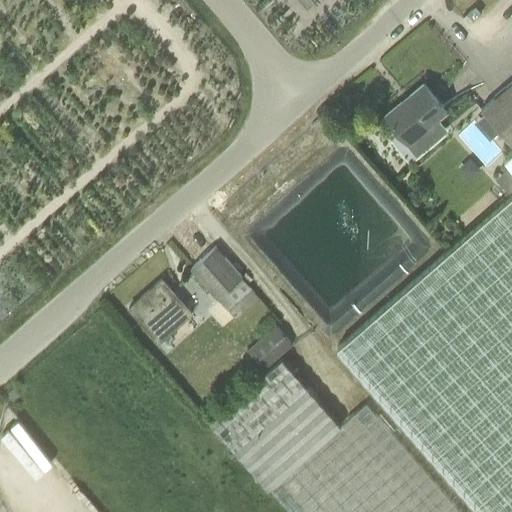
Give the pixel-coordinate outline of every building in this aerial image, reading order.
[(511,511),(511,82),(482,109),(511,143),(511,151),(504,158),(511,167),(511,194),(336,347),(480,511),(511,511)] [(445,110),(424,84),(386,115),(414,152),(444,128),(435,117),(445,110)] [(511,192),(511,174),(501,185),(509,195),(511,192)] [(242,277),(215,246),(191,268),(217,298),(218,298),(235,317),(259,296),(242,277)] [(193,315),(162,278),(129,307),(160,343),(193,315)] [(265,369),(280,356),(292,345),(276,326),(248,350),(265,369)] [(340,425),(282,358),(210,422),(234,449),(268,488),(270,487),(291,511),(459,511),(366,404),(342,426),(340,425)]
